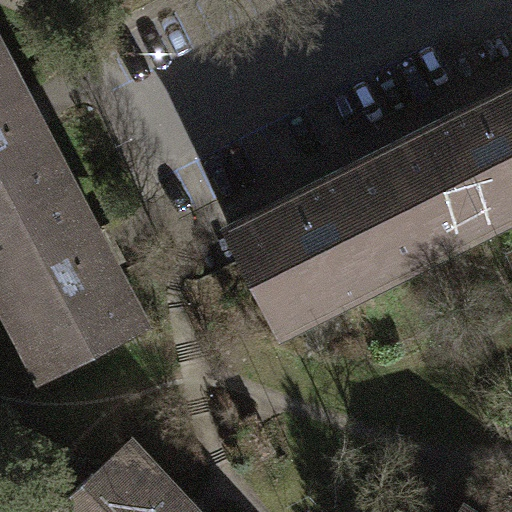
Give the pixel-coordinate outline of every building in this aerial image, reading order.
[(0,211),(69,176),(0,42),(0,211)] [(438,248),(511,210),(511,85),(388,148),(438,248)] [(279,327),(438,248),(388,148),(229,228),(279,327)] [(0,211),(0,288),(41,369),(142,317),(69,176),(0,211)] [(47,511),(193,511),(128,440),(47,511)]
